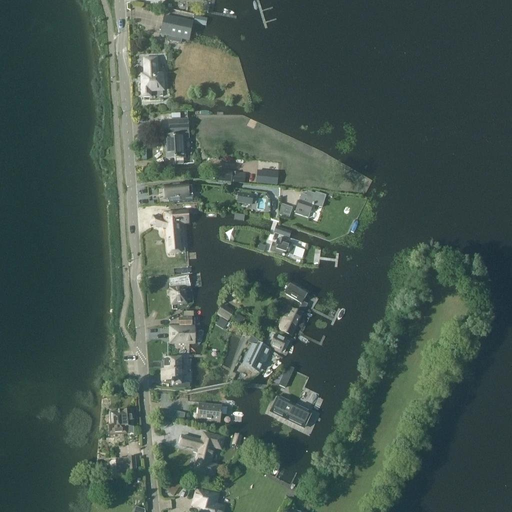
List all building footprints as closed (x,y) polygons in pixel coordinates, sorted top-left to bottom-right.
[(164,16),(160,34),(168,36),(167,39),(181,42),(182,39),(188,40),(190,34),(190,32),(192,23),(164,16)] [(156,75),(155,59),(145,60),(146,75),(142,75),(144,101),(163,101),(162,74),(156,75)] [(183,164),(183,158),(185,158),(183,141),(189,138),(188,120),(170,121),(171,136),(165,137),(167,159),(176,158),(176,164),(183,164)] [(245,184),(246,173),(233,172),(233,171),(217,169),(216,181),(245,184)] [(274,172),(254,169),(252,181),(272,183),(274,172)] [(187,185),(164,187),(165,199),(168,199),(169,204),(192,202),(194,187),(187,186),(187,185)] [(314,195),(307,193),(306,196),(301,195),(294,214),(307,218),(312,205),(320,207),(324,196),(315,193),(314,195)] [(252,196),(239,194),(238,202),(251,204),(252,196)] [(180,222),(179,215),(187,215),(187,208),(170,209),(170,214),(163,214),(164,221),(153,217),(151,223),(167,230),(168,254),(178,253),(177,236),(176,222),(180,222)] [(272,244),(270,250),(282,254),(282,255),(284,255),(285,255),(287,255),(295,257),(298,246),(291,244),(283,242),(284,240),(279,238),(277,245),(272,244)] [(170,291),(168,293),(168,296),(171,298),(172,304),(186,303),(185,288),(190,287),(188,276),(169,280),(170,289),(170,291)] [(302,313),(307,305),(304,303),(303,301),(308,292),(291,283),(285,292),(290,295),(289,297),(300,303),(301,305),(298,310),(302,313)] [(261,293),(269,297),(271,291),(263,287),(261,293)] [(228,319),(232,312),(222,306),(218,313),(228,319)] [(280,326),(279,328),(280,329),(280,331),(282,331),(288,334),(292,335),(302,314),(292,309),(289,308),(284,317),(280,326)] [(237,315),(233,322),(240,327),(245,319),(237,315)] [(227,323),(220,319),(216,326),(223,330),(225,330),(229,324),(227,323)] [(194,340),(193,327),(170,328),(170,339),(177,339),(177,344),(186,343),(186,340),(194,340)] [(280,353),(286,340),(276,336),(276,335),(271,332),(266,345),(271,347),(270,349),(280,353)] [(249,354),(243,366),(255,371),(259,373),(260,374),(260,373),(265,362),(268,355),(270,351),(259,345),(260,342),(251,336),(248,343),(253,345),(249,354)] [(171,386),(173,386),(173,390),(185,389),(185,384),(180,384),(180,360),(165,360),(165,370),(162,370),(162,377),(165,377),(164,382),(171,382),(171,386)] [(279,386),(285,389),(294,369),(288,366),(279,386)] [(188,402),(189,395),(176,393),(175,401),(188,402)] [(279,400),(275,398),(269,410),(305,426),(310,414),(307,412),(306,411),(302,409),(300,409),(284,402),(284,401),(281,400),(279,400)] [(220,422),(221,407),(199,405),(198,420),(220,422)] [(110,433),(124,432),(123,427),(134,426),(133,411),(113,413),(114,424),(109,425),(110,433)] [(221,449),(224,438),(204,434),(202,441),(183,437),(181,444),(198,448),(197,452),(200,452),(195,472),(215,476),(217,466),(211,465),(215,448),(221,449)] [(240,447),(243,436),(235,434),(232,445),(240,447)] [(136,470),(135,457),(128,458),(128,459),(116,460),(117,469),(120,469),(120,468),(129,468),(129,471),(136,470)] [(231,482),(241,474),(235,466),(225,474),(231,482)] [(170,479),(163,488),(175,497),(182,487),(170,479)] [(221,511),(223,507),(215,505),(217,495),(201,491),(199,499),(195,498),(193,506),(201,508),(200,511),(221,511)]
